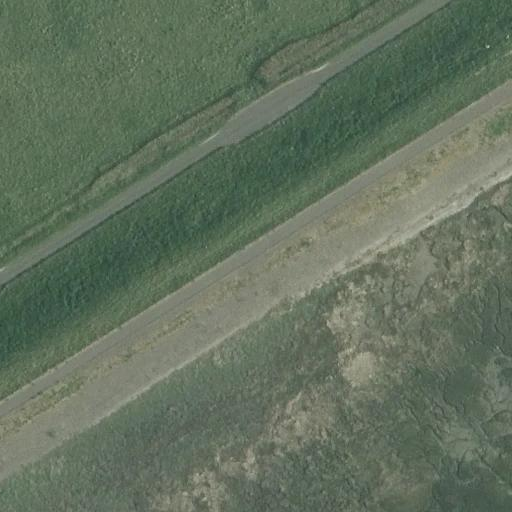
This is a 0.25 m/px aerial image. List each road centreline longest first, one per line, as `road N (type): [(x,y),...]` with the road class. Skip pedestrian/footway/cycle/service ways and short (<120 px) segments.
road 1 (unclassified): [(0,412),(511,85)]
road 2 (unclassified): [(0,281),(443,0)]
